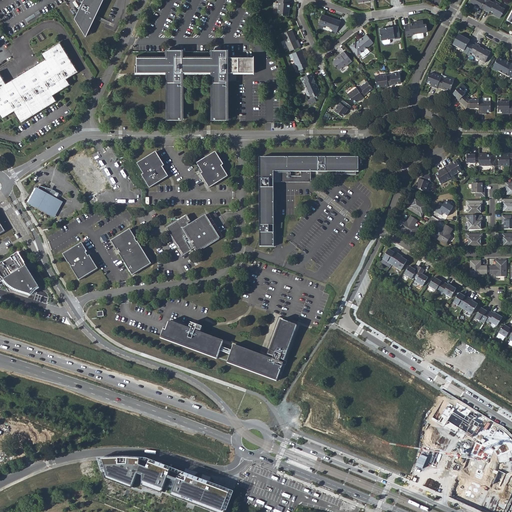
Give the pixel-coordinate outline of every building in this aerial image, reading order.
[(103,0),(82,0),(75,17),(86,36),(103,0)] [(279,0),(278,10),(282,11),(282,13),(289,14),(290,7),(289,7),(289,5),(290,5),(290,0),(279,0)] [(485,8),(489,0),(469,0),(475,3),(473,6),(477,8),(479,5),(480,6),(480,5),(485,8)] [(489,0),(485,8),(490,10),(491,8),(494,10),(496,13),(500,16),(506,6),(500,3),(501,1),(498,0),(489,0)] [(323,14),(319,22),(324,24),(324,23),(328,25),(334,32),(340,21),(334,18),(334,19),(328,16),(329,16),(323,14)] [(405,25),(406,36),(411,36),(411,34),(428,32),(427,25),(424,25),(423,20),(418,21),(418,22),(409,23),(409,24),(405,25)] [(392,26),(390,26),(380,28),(382,40),(394,38),(394,39),(400,38),(398,26),(397,27),(392,27),(392,26)] [(281,33),(288,51),(300,46),(297,39),(296,40),(291,29),(281,33)] [(462,51),(467,54),(472,44),(468,42),(469,39),(458,34),(453,44),(463,50),(462,51)] [(350,46),(357,56),(374,44),(367,35),(356,43),(355,42),(350,46)] [(0,112),(1,114),(13,107),(19,118),(53,97),(50,92),(67,81),(64,76),(75,69),(58,41),(41,51),(44,57),(4,81),(0,74),(0,112)] [(476,43),(470,52),(474,54),(474,56),(484,62),(490,51),(485,48),(484,49),(479,46),(480,44),(476,43)] [(344,66),(351,60),(343,49),(339,53),(340,54),(336,56),(336,55),(329,60),(334,66),(335,65),(339,69),(344,65),(344,66)] [(291,55),(297,70),(307,65),(304,56),(305,55),(302,50),(291,55)] [(167,58),(137,58),(137,72),(167,72),(167,74),(168,119),(182,119),(182,72),(212,72),(212,119),(228,119),(227,73),(227,71),(254,71),(254,56),(227,56),(227,51),(212,51),(212,58),(182,58),(182,51),(167,51),(167,58)] [(509,77),(511,77),(511,63),(509,63),(507,62),(506,63),(498,59),(493,70),(495,71),(499,71),(509,76),(509,77)] [(212,72),(182,72),(182,119),(184,119),(184,74),(210,73),(211,119),(212,119),(212,72)] [(312,72),(300,77),(302,82),(304,81),(306,87),(305,88),(307,94),(309,94),(312,93),(313,96),(310,97),(307,99),(309,103),(315,101),(314,98),(316,98),(315,95),(318,94),(319,91),(316,83),(315,83),(314,81),(313,77),(314,77),(312,72)] [(432,86),(437,88),(438,86),(441,78),(442,76),(431,72),(427,82),(433,84),(432,86)] [(390,75),(386,75),(387,85),(391,85),(391,84),(399,83),(397,73),(389,73),(390,75)] [(382,87),(387,87),(387,85),(386,75),(386,74),(374,76),(376,86),(382,86),(382,87)] [(453,80),(446,78),(447,76),(442,74),(442,76),(441,78),(438,86),(441,87),(442,86),(449,89),(453,80)] [(361,86),(357,89),(362,96),(366,94),(365,93),(372,88),(367,81),(360,85),(361,86)] [(358,99),(363,97),(362,96),(357,89),(356,86),(346,92),(352,102),(358,98),(358,99)] [(458,100),(462,103),(468,97),(464,93),(465,92),(459,87),(454,93),(459,99),(458,100)] [(466,107),(479,108),(479,101),(479,99),(470,98),(468,97),(462,103),(466,107)] [(349,108),(350,106),(343,100),(341,102),(340,101),(334,109),(341,115),(348,107),(349,108)] [(490,101),(479,101),(479,108),(479,112),(484,112),(484,111),(490,111),(490,101)] [(505,113),(509,113),(509,102),(509,101),(498,101),(498,112),(505,111),(505,113)] [(217,150),(197,161),(203,170),(200,171),(208,186),(228,175),(222,165),(224,164),(217,150)] [(87,152),(69,162),(89,196),(107,187),(87,152)] [(155,152),(136,163),(143,174),(141,175),(149,188),(168,177),(162,167),(164,165),(155,152)] [(474,162),(478,163),(478,152),(474,152),(474,154),(466,154),(466,164),(474,164),(474,162)] [(478,163),(478,164),(493,164),(493,154),(482,154),(482,152),(478,152),(478,163)] [(497,165),(509,165),(509,162),(509,152),(504,152),(504,154),(497,154),(497,165)] [(358,172),(358,157),(259,158),(259,246),(274,246),(274,187),(269,187),(269,180),(274,180),(274,172),(280,172),(280,182),(311,182),(311,172),(318,172),(318,174),(356,174),(356,172),(358,172)] [(448,164),(445,167),(450,176),(453,174),(454,175),(461,170),(456,161),(449,165),(448,164)] [(441,183),(450,178),(450,176),(445,167),(440,170),(440,171),(435,174),(441,183)] [(412,187),(423,192),(425,188),(427,184),(431,183),(428,173),(422,174),(420,178),(418,178),(416,182),(414,182),(412,187)] [(481,190),(482,183),(472,182),(471,192),(474,192),(474,196),(484,196),(484,190),(481,190)] [(39,190),(31,205),(48,214),(56,199),(59,194),(58,193),(56,192),(55,191),(54,191),(52,190),(50,189),(48,189),(46,188),(44,187),(42,187),(41,186),(39,190)] [(62,202),(56,199),(48,214),(53,217),(62,202)] [(511,209),(511,199),(501,200),(501,203),(502,203),(502,209),(511,209)] [(467,213),(480,213),(480,206),(482,206),(481,201),(466,201),(466,206),(467,205),(467,213)] [(407,209),(421,218),(426,210),(413,202),(410,207),(409,206),(407,209)] [(443,202),(440,206),(438,204),(433,212),(438,214),(440,212),(446,216),(452,207),(443,202)] [(211,212),(208,213),(222,237),(225,235),(222,231),(215,220),(211,213),(211,212)] [(187,215),(165,228),(182,256),(190,252),(194,249),(197,247),(199,251),(222,237),(208,213),(191,223),(189,225),(188,223),(190,222),(187,215)] [(504,221),(504,229),(511,228),(511,215),(502,215),(502,221),(504,221)] [(403,222),(398,230),(413,238),(417,231),(413,228),(417,222),(409,217),(406,223),(403,222)] [(482,217),(466,217),(466,222),(467,221),(467,229),(480,229),(480,222),(482,221),(482,217)] [(437,227),(431,236),(446,246),(451,236),(449,235),(452,229),(445,225),(442,230),(437,227)] [(129,228),(110,239),(131,274),(150,263),(129,228)] [(467,238),(467,245),(480,245),(480,238),(482,238),(482,233),(466,233),(465,238),(467,238)] [(511,244),(511,234),(502,234),(502,237),(503,237),(503,244),(511,244)] [(83,243),(64,255),(80,281),(99,270),(83,243)] [(6,282),(11,286),(12,287),(15,289),(17,290),(17,291),(19,292),(21,293),(23,294),(25,295),(26,295),(27,296),(38,287),(16,252),(9,256),(9,257),(0,263),(0,275),(1,277),(2,278),(4,280),(6,282)] [(392,266),(399,256),(396,254),(395,256),(389,252),(384,261),(392,266)] [(399,256),(392,266),(402,272),(408,263),(402,259),(403,258),(399,256)] [(471,276),(482,276),(483,274),(488,274),(488,266),(482,266),(482,260),(471,260),(471,276)] [(499,275),(508,276),(507,260),(498,260),(498,265),(492,266),(492,273),(499,273),(499,275)] [(406,276),(412,280),(414,277),(416,278),(422,269),(419,267),(417,271),(410,268),(406,276)] [(429,279),(422,275),(425,271),(422,269),(416,278),(418,280),(417,283),(424,287),(429,279)] [(442,283),(436,279),(431,288),(440,294),(446,284),(443,282),(442,283)] [(445,294),(452,299),(458,289),(451,285),(451,287),(446,284),(440,294),(444,296),(445,294)] [(466,297),(461,293),(454,303),(464,309),(470,298),(467,295),(466,297)] [(437,301),(444,305),(447,299),(440,295),(437,301)] [(470,298),(464,309),(473,315),(480,305),(473,301),(473,299),(470,298)] [(482,309),(476,318),(485,323),(487,321),(492,313),(489,311),(488,312),(482,309)] [(492,322),(499,327),(504,317),(497,312),(496,314),(493,311),(492,313),(487,321),(492,324),(492,322)] [(168,320),(165,328),(164,329),(162,329),(159,336),(159,337),(274,381),(275,380),(281,364),(282,361),(296,324),(277,317),(263,353),(259,351),(200,329),(201,327),(192,323),(191,325),(189,324),(188,326),(184,325),(184,323),(169,317),(168,320)] [(506,325),(501,333),(507,337),(509,334),(511,336),(511,334),(511,326),(511,328),(506,325)] [(163,488),(169,471),(149,463),(147,468),(139,465),(140,459),(102,460),(107,476),(132,486),(137,474),(143,476),(143,481),(163,488)] [(181,475),(177,479),(173,492),(222,511),(229,493),(181,475)]
